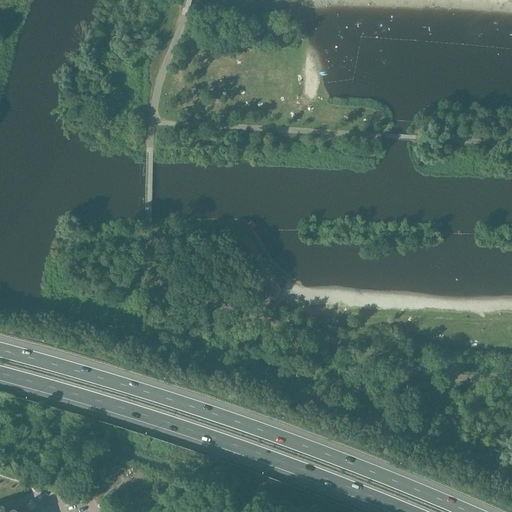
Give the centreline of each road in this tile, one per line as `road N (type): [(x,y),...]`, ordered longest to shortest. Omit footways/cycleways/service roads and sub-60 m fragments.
road 1 (motorway): [(467,511),(213,413),(0,350)]
road 2 (motorway): [(0,372),(205,435),(408,511)]
